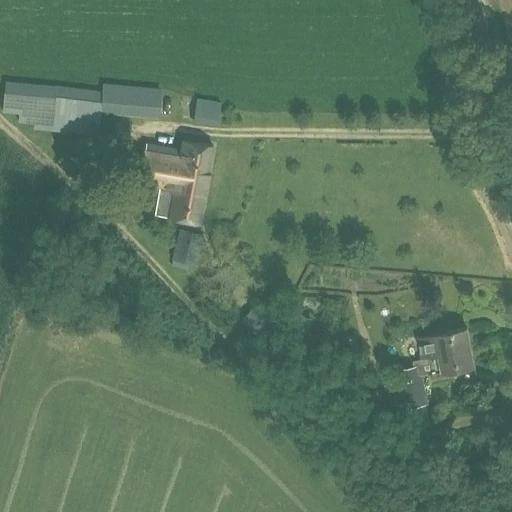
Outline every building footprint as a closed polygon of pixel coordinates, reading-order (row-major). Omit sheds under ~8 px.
[(161,87),(103,82),(101,90),(6,81),(2,111),(18,112),(17,120),(33,128),(98,135),(101,112),(160,117),(161,87)] [(192,123),(219,127),(224,103),(196,98),(192,123)] [(138,186),(161,190),(157,214),(199,222),(213,145),(182,139),(181,149),(146,143),(138,186)] [(197,265),(204,234),(180,229),(172,259),(197,265)] [(240,319),(260,341),(276,326),(254,304),(240,319)] [(313,318),(289,309),(279,327),(300,338),(313,318)] [(467,329),(421,338),(429,376),(474,367),(467,329)] [(397,370),(399,382),(387,384),(388,386),(386,386),(389,403),(393,403),(393,405),(403,403),(403,409),(428,406),(420,365),(397,370)]
